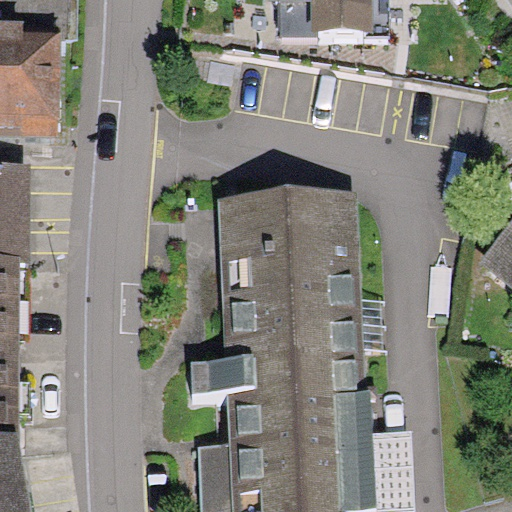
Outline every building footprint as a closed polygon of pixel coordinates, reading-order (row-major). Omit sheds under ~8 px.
[(0,0),(0,140),(61,142),(64,43),(78,41),(79,0),(0,0)] [(271,0),(272,4),(283,4),(282,42),(392,43),(392,0),(271,0)] [(237,64),(212,61),(209,84),(234,87),(237,64)] [(31,264),(32,168),(0,167),(0,264),(21,264),(31,264)] [(370,511),(359,206),(222,211),(226,297),(228,371),(195,373),(196,401),(230,400),(232,453),(196,454),(198,511),(370,511)] [(511,231),(485,266),(511,287),(511,231)] [(21,264),(0,264),(0,441),(20,441),(21,264)] [(32,511),(20,441),(0,441),(0,511),(32,511)]
